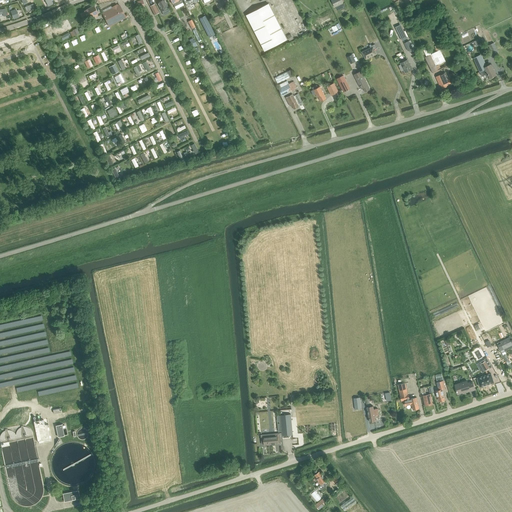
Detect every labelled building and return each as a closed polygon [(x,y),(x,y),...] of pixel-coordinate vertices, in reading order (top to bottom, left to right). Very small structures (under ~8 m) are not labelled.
[(162,11),(162,10),(164,14),(170,11),(168,7),(169,7),(165,0),(162,0),(158,3),(162,11)] [(269,3),(247,15),(265,51),(288,39),(269,3)] [(154,15),(159,13),(154,4),(150,6),(154,15)] [(103,13),(109,25),(126,17),(119,5),(103,13)] [(98,14),(94,6),(84,11),(84,12),(80,14),(83,21),(88,19),(98,14)] [(319,16),(321,22),(333,18),(330,12),(319,16)] [(214,34),(205,15),(199,18),(209,37),(214,34)] [(70,31),(72,36),(80,33),(77,28),(70,31)] [(196,28),(193,30),(198,41),(202,40),(196,28)] [(409,41),(404,43),(408,51),(413,49),(409,41)] [(489,45),(492,54),(498,52),(495,42),(489,45)] [(362,52),(366,59),(376,54),(374,49),(376,48),(374,44),(372,46),(372,47),(362,52)] [(428,48),(423,50),(426,56),(425,57),(433,74),(448,66),(445,61),(446,61),(438,44),(434,46),(437,54),(433,56),(428,48)] [(99,54),(93,57),(97,64),(102,61),(99,54)] [(356,61),(352,54),(347,57),(351,64),(356,61)] [(490,78),(496,75),(492,68),(493,67),(492,64),(485,67),(480,56),(473,59),(481,76),(485,74),(486,77),(489,75),(490,78)] [(90,58),(85,61),(87,68),(93,66),(90,58)] [(405,73),(412,69),(410,65),(410,64),(408,59),(400,63),(401,64),(399,65),(402,71),(404,70),(405,73)] [(294,69),(275,76),(278,83),(296,75),(294,69)] [(355,74),(357,78),(362,88),(363,87),(366,92),(371,89),(362,71),(355,74)] [(445,72),(436,77),(439,85),(440,84),(442,88),(447,86),(451,84),(445,72)] [(344,75),(337,79),(343,92),(350,88),(344,75)] [(294,81),(288,84),(292,91),(297,89),(294,81)] [(74,93),(77,92),(72,82),(69,84),(74,93)] [(339,92),(334,83),(327,87),(331,96),(339,92)] [(292,91),(288,84),(279,88),(282,96),(292,91)] [(314,90),(312,91),(314,96),(316,94),(318,97),(320,96),(322,101),(327,98),(320,86),(318,87),(317,85),(313,87),(314,90)] [(149,94),(137,100),(139,103),(151,98),(149,94)] [(292,105),(294,109),(299,107),(293,94),(286,97),(290,106),(292,105)] [(173,100),(164,104),(166,108),(175,104),(173,100)] [(92,129),(96,127),(90,119),(87,121),(92,129)] [(121,131),(125,129),(120,119),(116,121),(121,131)] [(113,135),(111,131),(108,132),(106,126),(103,127),(106,137),(113,135)] [(180,138),(189,133),(187,129),(178,135),(180,138)] [(191,145),(195,154),(199,152),(195,143),(191,145)] [(511,343),(509,337),(500,342),(504,349),(511,344),(511,343)] [(485,361),(481,363),(485,370),(489,368),(485,361)] [(491,373),(477,378),(480,387),(494,382),(491,373)] [(439,402),(445,400),(442,389),(445,388),(443,380),(436,382),(438,390),(435,391),(436,397),(438,397),(439,402)] [(465,391),(466,392),(475,389),(472,381),(468,383),(467,381),(455,384),(458,394),(465,391)] [(406,382),(398,384),(400,395),(401,401),(404,400),(405,406),(410,405),(411,405),(412,405),(413,410),(419,408),(416,397),(409,399),(407,386),(406,383),(406,382)] [(423,396),(425,406),(432,404),(431,397),(431,394),(423,396)] [(374,415),(379,414),(378,408),(374,409),(373,406),(367,407),(370,422),(375,421),(374,415)] [(291,414),(280,415),(282,433),(282,435),(292,434),(291,414)] [(34,420),(38,443),(52,440),(48,418),(34,420)] [(280,433),(261,435),(262,444),(264,444),(264,445),(278,444),(278,443),(280,442),(280,435),(282,435),(282,433),(280,433)] [(321,489),(329,483),(320,471),(315,475),(318,479),(317,479),(321,485),(319,486),(321,489)] [(316,489),(311,494),(318,502),(323,497),(316,489)] [(63,494),(65,501),(79,498),(78,491),(63,494)] [(353,496),(341,505),(345,510),(357,501),(353,496)] [(318,509),(325,504),(321,500),(315,505),(318,509)]
